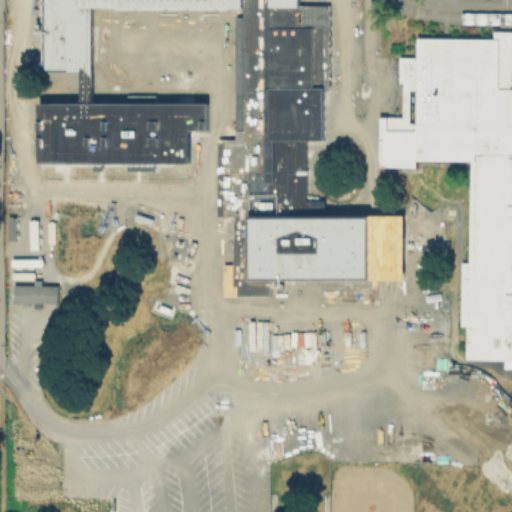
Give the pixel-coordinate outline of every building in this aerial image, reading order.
[(222,298),(269,297),(269,280),(403,280),(403,215),(324,216),(324,200),(305,200),(305,141),(322,141),(322,90),(329,90),(328,7),(296,7),(296,0),(43,0),(43,71),(80,71),(80,103),(37,103),(37,164),(53,164),(53,171),(68,171),(68,164),(90,164),(90,172),(102,172),(102,164),(123,164),(123,171),(154,171),(154,165),(189,165),(189,140),(216,140),(216,218),(231,218),(231,264),(222,264),(222,298)] [(466,164),(464,326),(465,326),(465,360),(503,360),(503,369),(511,369),(511,366),(511,34),(415,34),(415,57),(400,57),(400,117),(379,117),(379,163),(466,164)] [(414,276),(395,275),(394,294),(414,294),(414,276)] [(13,305),(41,305),(41,303),(57,304),(57,285),(41,285),(41,284),(13,283),(13,305)] [(422,302),(403,302),(402,319),(422,319),(422,302)]
